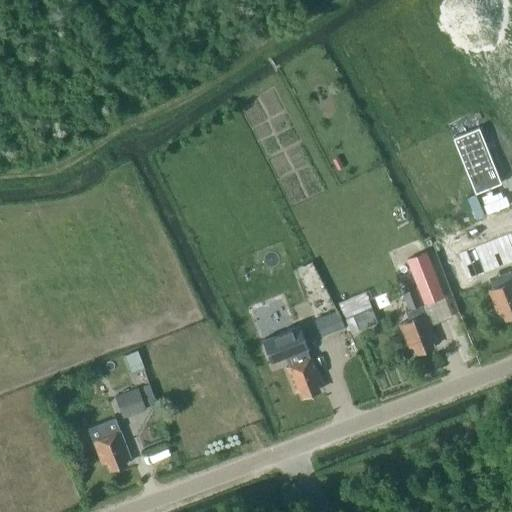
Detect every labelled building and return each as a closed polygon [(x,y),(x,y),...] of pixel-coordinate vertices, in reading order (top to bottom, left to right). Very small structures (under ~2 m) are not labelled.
[(511,229),(492,237),(497,252),(511,245),(511,229)] [(426,252),(407,259),(425,304),(443,297),(426,252)] [(493,289),(491,290),(499,314),(505,312),(507,319),(511,317),(511,282),(495,288),(493,289)] [(422,305),(415,288),(402,293),(408,310),(404,311),(408,321),(399,325),(408,349),(412,347),(415,354),(432,347),(431,344),(436,342),(426,314),(424,315),(420,306),(422,305)] [(353,314),(360,330),(378,322),(371,306),(353,314)] [(322,341),(344,332),(338,314),(315,323),(322,341)] [(286,368),(295,391),(300,389),(303,396),(320,390),(319,387),(323,385),(312,358),(310,359),(307,349),(309,349),(300,326),(263,340),(271,363),(286,357),(289,367),(286,368)] [(145,406),(137,387),(115,396),(122,415),(145,406)] [(120,431),(115,418),(87,428),(92,442),(93,441),(103,465),(107,464),(109,471),(126,464),(125,460),(130,459),(120,431)]
